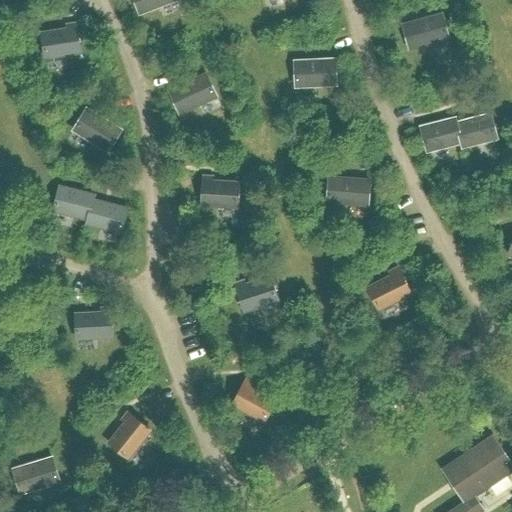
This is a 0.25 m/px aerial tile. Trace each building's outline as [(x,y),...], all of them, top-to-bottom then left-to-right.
[(175,0),(134,0),(140,13),(175,0)] [(448,38),(442,14),(403,24),(410,49),(448,38)] [(81,53),(76,23),(66,25),(66,29),(42,32),(46,58),(81,53)] [(336,85),(334,59),(294,61),(296,86),(336,85)] [(217,97),(206,74),(170,90),(180,113),(217,97)] [(121,130),(87,109),(73,130),(107,151),(121,130)] [(491,114),(456,123),(461,143),(462,148),(497,139),(491,114)] [(461,143),(456,123),(455,118),(421,126),(427,151),(461,143)] [(214,176),(204,176),(202,205),(237,207),(239,182),(214,180),(214,176)] [(369,180),(329,177),(327,202),(367,205),(369,180)] [(88,220),(93,199),(94,195),(60,186),(54,211),(88,220)] [(93,199),(88,220),(87,224),(121,233),(127,207),(93,199)] [(411,295),(398,268),(389,273),(391,276),(368,287),(380,310),(411,295)] [(278,300),(270,276),(246,284),(245,280),(235,283),(245,312),(278,300)] [(112,337),(110,307),(100,308),(100,312),(75,313),(77,339),(112,337)] [(256,384),(247,379),(232,405),(263,422),(276,400),(254,388),(256,384)] [(151,431),(127,412),(121,420),(124,423),(108,442),(129,458),(151,431)] [(511,470),(511,465),(492,436),(443,469),(465,502),(449,511),(479,511),(483,510),(474,496),(511,470)] [(59,482),(51,457),(13,469),(21,494),(59,482)]
